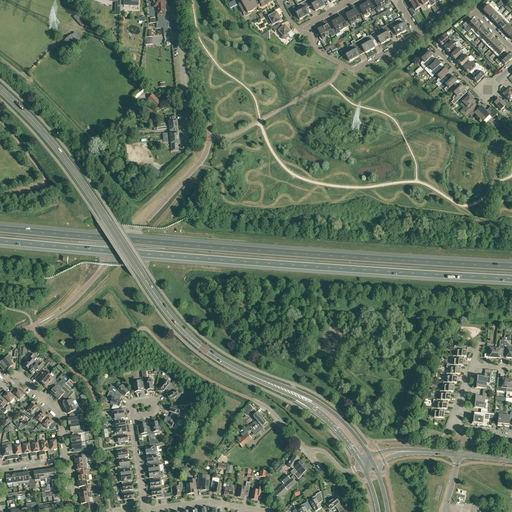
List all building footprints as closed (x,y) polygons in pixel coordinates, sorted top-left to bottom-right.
[(165,0),(151,0),(151,1),(154,3),(153,3),(154,4),(154,3),(157,6),(158,15),(165,14),(164,6),(166,6),(165,0)] [(254,0),(249,3),(247,0),(244,0),(244,2),(239,5),(245,17),(250,14),(250,13),(254,11),(253,10),(258,7),(254,0)] [(315,11),(320,9),(316,0),(313,2),(311,0),(307,0),(306,1),(309,7),(312,6),(315,11)] [(322,0),(315,0),(316,0),(320,9),(325,6),(322,0)] [(373,0),(378,8),(383,5),(380,0),(373,0)] [(415,11),(420,8),(420,7),(418,4),(416,0),(412,0),(409,2),(410,3),(410,2),(415,11)] [(419,0),(421,2),(418,4),(420,7),(420,8),(422,11),(426,10),(425,9),(427,8),(426,4),(429,3),(427,0),(419,0)] [(300,9),(304,17),(309,15),(306,9),(309,7),(306,1),(301,3),(302,7),(300,9)] [(369,2),(364,5),(369,13),(370,15),(375,12),(374,10),(369,2)] [(487,15),(494,8),(488,2),(483,6),(486,8),(483,11),(487,15)] [(370,16),(369,13),(364,5),(360,7),(364,16),(365,18),(366,18),(370,16)] [(299,20),(304,17),(300,9),(297,10),(294,7),(293,8),(299,20)] [(494,8),(487,15),(491,18),(498,11),(494,8)] [(355,9),(350,12),(355,21),(360,18),(355,9)] [(279,18),(276,13),(275,14),(273,11),(265,15),(267,18),(269,17),(273,25),(278,22),(278,23),(282,21),(280,17),(279,18)] [(491,18),(495,22),(502,15),(498,11),(491,18)] [(356,22),(355,21),(350,12),(346,15),(351,25),(356,22)] [(88,23),(79,13),(73,18),(83,28),(88,23)] [(172,35),(171,16),(171,15),(158,16),(158,23),(163,23),(164,36),(172,35)] [(502,15),(495,22),(499,26),(506,19),(502,15)] [(336,19),(336,20),(342,30),(349,26),(347,22),(345,23),(341,17),(341,18),(340,16),(336,19)] [(342,30),(336,20),(336,19),(332,21),(332,22),(335,28),(333,29),(336,35),(340,33),(339,31),(342,30)] [(398,19),(395,21),(401,33),(406,31),(402,22),(400,19),(398,19)] [(503,30),(509,23),(506,19),(499,26),(503,30)] [(471,30),(478,23),(474,20),(471,22),(469,20),(463,26),(465,28),(467,27),(471,30)] [(397,36),(401,33),(395,21),(387,26),(390,32),(393,30),(397,36)] [(475,34),(481,27),(478,23),(471,30),(475,34)] [(509,23),(503,30),(506,34),(511,28),(508,24),(509,23)] [(280,24),(273,28),(275,32),(279,30),(279,31),(283,35),(282,36),(282,37),(282,38),(282,39),(283,39),(284,40),(285,39),(286,39),(289,36),(291,38),(294,35),(291,31),(290,32),(287,28),(288,28),(286,26),(285,27),(285,26),(282,28),(282,27),(280,24)] [(327,25),(323,27),(327,36),(330,35),(331,37),(336,35),(333,29),(331,30),(327,25)] [(381,33),(386,42),(391,39),(387,34),(390,32),(387,26),(382,28),(383,32),(381,33)] [(322,39),(327,36),(323,27),(318,30),(322,39)] [(485,31),(481,27),(475,34),(478,38),(485,31)] [(482,42),(489,35),(485,31),(478,38),(482,42)] [(381,45),(386,42),(381,33),(376,36),(374,32),(371,34),(372,35),(375,41),(378,39),(381,45)] [(79,42),(72,34),(61,45),(68,52),(79,42)] [(372,42),(375,41),(372,35),(369,37),(363,38),(370,51),(375,48),(372,42)] [(442,46),(446,43),(447,41),(450,44),(455,39),(451,35),(448,37),(446,35),(441,39),(441,38),(438,41),(442,46)] [(482,42),(486,46),(493,39),(489,35),(482,42)] [(355,43),(356,44),(359,49),(362,48),(365,53),(370,51),(363,38),(360,40),(355,43)] [(454,48),(456,51),(462,46),(458,42),(454,44),(452,42),(455,39),(450,44),(445,48),(444,48),(449,53),(454,48)] [(493,39),(486,46),(490,49),(497,42),(493,39)] [(356,44),(355,43),(354,41),(351,42),(353,45),(348,48),(348,47),(354,59),(359,57),(356,51),(359,49),(356,44)] [(494,53),(501,46),(497,42),(490,49),(494,53)] [(460,55),(463,58),(468,53),(464,49),(461,51),(459,49),(462,46),(456,51),(452,55),(451,55),(455,60),(460,55)] [(501,46),(494,53),(498,57),(505,50),(501,46)] [(345,49),(347,52),(344,53),(349,62),(354,59),(348,47),(348,48),(345,49)] [(424,69),(430,63),(428,60),(433,56),(432,56),(433,55),(428,50),(425,53),(426,53),(420,58),(423,61),(421,65),(422,66),(421,66),(424,69)] [(469,65),(475,60),(471,56),(467,58),(465,56),(468,53),(463,58),(458,62),(457,62),(462,67),(467,62),(469,65)] [(511,57),(508,53),(504,57),(503,58),(501,56),(495,61),(499,65),(503,63),(505,65),(509,61),(511,58),(511,57)] [(424,69),(429,75),(432,77),(438,71),(436,69),(441,64),(440,64),(441,63),(436,58),(433,61),(434,62),(428,67),(428,66),(424,69)] [(475,60),(469,65),(465,69),(464,69),(468,74),(473,69),(476,71),(481,66),(477,63),(474,65),(472,63),(475,60)] [(481,66),(476,71),(478,74),(472,78),(477,83),(480,80),(484,76),(482,73),(484,70),(481,66)] [(438,87),(446,80),(444,77),(449,73),(448,73),(449,72),(444,67),(441,70),(442,70),(436,75),(439,78),(437,82),(438,83),(436,85),(438,87)] [(452,86),(453,85),(457,81),(456,81),(457,80),(452,75),(449,78),(450,79),(444,84),(447,87),(445,90),(446,91),(445,92),(448,94),(454,88),(452,86)] [(454,105),(462,97),(460,94),(465,90),(464,90),(465,89),(461,84),(457,87),(458,87),(453,93),(455,95),(453,99),(454,100),(451,102),(454,105)] [(511,87),(508,90),(508,89),(503,94),(504,94),(503,95),(509,101),(511,98),(511,87)] [(474,102),(474,101),(472,99),(473,98),(469,93),(463,99),(464,100),(460,105),(464,108),(460,112),(465,117),(475,107),(472,104),(474,102)] [(152,102),(157,107),(161,103),(159,101),(155,97),(152,95),(149,99),(152,102)] [(503,103),(499,99),(494,103),(501,110),(505,106),(508,108),(511,106),(506,101),(504,103),(503,103)] [(481,107),(475,113),(481,120),(482,119),(484,121),(489,116),(492,119),(498,114),(492,108),(487,113),(481,107)] [(176,120),(175,116),(168,117),(168,120),(167,120),(167,126),(178,125),(177,120),(176,120)] [(168,139),(166,140),(164,140),(164,143),(171,142),(172,151),(178,151),(178,144),(179,143),(179,139),(168,139)] [(498,348),(495,348),(494,358),(500,359),(500,357),(501,357),(501,356),(503,356),(504,348),(504,341),(500,341),(499,347),(498,348)] [(488,356),(489,356),(489,358),(494,358),(495,348),(492,347),(491,348),(490,348),(490,346),(487,345),(486,355),(488,355),(488,356)] [(453,356),(466,357),(467,347),(454,346),(454,351),(456,351),(456,356),(453,356)] [(511,352),(511,348),(504,348),(503,356),(503,355),(506,355),(506,358),(511,358),(511,352)] [(28,370),(35,362),(33,360),(35,357),(31,353),(27,358),(29,360),(24,365),(29,369),(28,370)] [(6,359),(3,361),(8,369),(13,365),(9,359),(12,357),(10,354),(5,358),(6,359)] [(466,357),(453,356),(452,365),(450,365),(463,366),(464,357),(466,357)] [(1,358),(0,358),(0,372),(2,370),(4,372),(8,369),(3,361),(1,358)] [(37,369),(40,371),(44,366),(39,362),(37,365),(34,363),(35,362),(28,370),(32,374),(37,369)] [(447,373),(447,374),(460,375),(461,366),(463,366),(450,365),(447,365),(447,368),(450,368),(449,374),(447,373)] [(38,380),(42,383),(49,375),(46,372),(47,372),(43,368),(35,378),(37,381),(38,380)] [(476,382),(486,383),(487,378),(490,378),(491,374),(485,373),(484,377),(476,376),(476,382)] [(460,375),(447,374),(446,382),(443,382),(456,384),(457,375),(460,375)] [(48,390),(51,387),(57,380),(53,377),(52,378),(49,375),(42,383),(46,386),(45,388),(48,390)] [(141,389),(144,388),(143,379),(137,380),(136,382),(133,382),(133,383),(133,384),(134,385),(135,392),(137,392),(138,393),(139,393),(140,393),(140,392),(140,391),(141,391),(141,389)] [(144,388),(147,388),(147,390),(149,390),(149,391),(150,391),(151,391),(151,390),(153,390),(152,382),(153,381),(153,380),(152,379),(150,380),(149,379),(143,379),(144,388)] [(508,379),(502,379),(502,381),(499,381),(498,388),(502,388),(502,392),(506,392),(507,390),(508,379)] [(55,396),(61,390),(62,388),(64,386),(64,385),(61,383),(57,380),(51,387),(54,389),(51,392),(55,396)] [(163,392),(165,390),(167,392),(174,386),(174,385),(171,383),(169,381),(166,381),(164,380),(163,380),(163,381),(163,382),(159,388),(160,389),(160,390),(160,391),(161,391),(162,391),(163,392)] [(456,384),(443,382),(443,386),(445,386),(445,391),(440,391),(453,392),(454,383),(456,384)] [(483,389),(483,393),(491,394),(492,390),(489,389),(490,387),(486,387),(486,383),(476,382),(475,388),(483,389)] [(118,387),(113,392),(121,397),(123,395),(125,397),(126,396),(127,396),(128,396),(128,395),(128,394),(129,392),(124,387),(124,386),(124,385),(123,385),(121,387),(118,387)] [(176,385),(174,386),(167,392),(169,395),(167,396),(168,397),(167,397),(167,398),(167,399),(168,400),(169,399),(170,401),(176,397),(177,398),(178,398),(179,397),(178,394),(178,392),(176,389),(178,388),(177,385),(176,385)] [(64,386),(62,388),(61,390),(55,396),(59,400),(62,396),(64,399),(70,392),(64,386)] [(12,391),(9,394),(14,398),(14,399),(17,402),(20,399),(20,400),(24,395),(18,389),(14,393),(12,391)] [(453,392),(440,391),(439,400),(437,400),(450,401),(451,392),(453,392)] [(10,403),(14,399),(14,398),(9,394),(8,392),(4,396),(2,394),(0,395),(0,398),(8,405),(10,402),(10,403)] [(119,408),(120,405),(121,405),(122,404),(122,403),(121,403),(122,401),(120,400),(121,397),(113,392),(110,399),(111,401),(110,404),(111,404),(111,405),(112,405),(113,404),(114,404),(112,408),(112,409),(119,408)] [(491,394),(483,393),(482,397),(474,396),(474,402),(485,403),(485,400),(488,400),(489,394),(491,394)] [(75,401),(74,399),(63,404),(65,409),(74,405),(73,402),(75,401)] [(450,401),(437,400),(436,409),(432,408),(431,408),(447,410),(448,401),(450,401)] [(484,409),(485,403),(474,402),(473,408),(481,409),(481,413),(489,414),(487,413),(487,409),(484,409)] [(32,414),(35,416),(42,407),(39,405),(37,407),(33,404),(27,411),(32,415),(32,414)] [(74,405),(65,409),(68,414),(74,411),(75,412),(81,411),(80,407),(78,408),(76,404),(74,405)] [(243,413),(247,417),(253,409),(249,405),(243,413)] [(185,416),(180,415),(181,412),(180,410),(181,408),(180,407),(179,407),(178,407),(178,408),(171,406),(170,408),(169,408),(169,409),(169,410),(170,410),(169,412),(172,412),(171,416),(179,420),(183,421),(186,416),(185,416)] [(37,419),(41,423),(47,416),(43,413),(45,410),(42,407),(35,416),(33,418),(36,420),(37,419)] [(447,410),(431,408),(431,412),(435,412),(434,418),(443,419),(444,410),(447,410)] [(113,419),(115,419),(121,418),(125,418),(124,412),(123,412),(122,409),(113,410),(114,413),(114,415),(113,417),(113,419)] [(501,411),(499,411),(495,411),(494,417),(498,417),(497,425),(503,426),(504,415),(501,415),(501,411)] [(510,419),(511,418),(511,412),(510,412),(510,416),(504,415),(503,426),(509,426),(510,419)] [(50,419),(52,416),(49,413),(47,416),(41,423),(42,422),(44,424),(43,425),(48,429),(49,427),(52,430),(56,426),(56,425),(58,425),(57,421),(55,420),(53,422),(50,419)] [(263,419),(258,413),(252,418),(256,422),(251,427),(253,428),(263,419)] [(489,414),(481,413),(480,417),(473,416),(472,424),(477,425),(477,423),(483,424),(483,420),(489,421),(489,414)] [(76,416),(75,416),(75,419),(68,419),(69,426),(70,426),(70,425),(78,424),(78,421),(82,421),(81,415),(76,416)] [(167,417),(166,418),(165,418),(164,418),(164,419),(165,420),(164,422),(169,426),(169,427),(170,428),(171,428),(173,426),(175,426),(179,420),(171,416),(169,418),(167,417)] [(122,421),(121,418),(115,419),(116,424),(114,426),(115,428),(126,427),(125,421),(122,421)] [(263,419),(253,428),(251,430),(256,436),(264,429),(262,427),(263,426),(264,427),(265,427),(267,425),(267,424),(266,423),(267,423),(263,419)] [(149,426),(151,435),(151,439),(155,438),(155,434),(156,434),(157,432),(161,432),(160,426),(159,427),(158,422),(156,422),(155,421),(154,421),(154,422),(153,422),(153,423),(152,423),(152,425),(149,426)] [(149,426),(146,426),(146,424),(144,424),(144,423),(143,423),(142,423),(142,424),(140,425),(141,432),(140,432),(140,433),(140,434),(141,434),(143,434),(145,435),(151,435),(149,426)] [(78,431),(78,434),(84,433),(84,427),(80,427),(79,424),(78,424),(70,425),(70,426),(71,432),(78,431)] [(123,433),(127,432),(126,427),(115,428),(115,434),(117,434),(117,437),(124,436),(123,433)] [(84,433),(78,434),(77,434),(78,436),(71,437),(71,444),(85,442),(82,442),(81,437),(85,436),(84,433)] [(252,438),(248,434),(238,442),(242,447),(252,438)] [(127,436),(124,436),(117,437),(116,437),(116,440),(118,441),(118,443),(119,446),(125,445),(125,442),(128,441),(127,436)] [(43,451),(48,451),(47,443),(47,442),(42,442),(42,440),(38,441),(38,443),(40,452),(39,452),(40,455),(43,455),(43,451)] [(50,442),(47,443),(48,451),(49,454),(52,454),(51,450),(57,449),(56,440),(50,441),(50,442)] [(73,452),(87,450),(86,441),(85,442),(71,444),(73,452)] [(29,442),(29,444),(31,453),(30,453),(31,457),(34,456),(34,453),(39,452),(40,452),(38,443),(33,444),(32,442),(29,442)] [(25,454),(30,453),(31,453),(29,444),(24,445),(23,443),(20,444),(20,445),(22,454),(21,454),(22,458),(25,457),(25,454)] [(157,452),(159,452),(162,451),(161,449),(159,450),(158,443),(148,445),(149,448),(145,448),(146,454),(150,454),(156,453),(158,453),(157,452)] [(16,455),(18,455),(21,454),(22,454),(20,445),(15,446),(15,444),(11,445),(13,459),(16,459),(16,455)] [(3,457),(9,456),(9,460),(13,459),(11,445),(8,445),(8,447),(2,448),(3,453),(0,452),(0,458),(3,460),(3,457)] [(118,458),(125,458),(128,457),(127,451),(124,452),(124,448),(119,449),(116,449),(117,459),(118,458)] [(159,462),(158,459),(157,458),(156,456),(156,453),(150,454),(150,457),(147,458),(147,463),(151,463),(157,462),(159,462)] [(74,461),(75,465),(87,464),(86,458),(86,455),(80,456),(80,459),(75,460),(75,461),(74,461)] [(125,461),(125,458),(118,458),(119,463),(118,465),(118,468),(120,468),(126,467),(130,466),(129,460),(125,461)] [(292,472),(294,474),(305,465),(301,461),(295,467),(297,469),(292,472)] [(159,462),(157,462),(151,463),(151,466),(148,467),(149,472),(160,471),(160,468),(158,467),(158,465),(159,465),(159,462)] [(88,472),(87,464),(75,465),(75,470),(76,470),(76,471),(77,471),(78,473),(88,472)] [(305,465),(294,474),(298,479),(302,475),(308,469),(305,465)] [(131,475),(130,469),(127,470),(126,467),(120,468),(120,471),(119,471),(120,477),(131,475)] [(50,470),(51,478),(51,480),(59,479),(59,473),(56,474),(55,469),(50,470)] [(34,477),(31,478),(32,485),(36,485),(35,484),(37,484),(37,482),(41,481),(40,480),(39,471),(34,472),(34,477)] [(154,481),(160,480),(159,477),(159,475),(160,473),(160,471),(149,472),(150,478),(153,478),(154,481)] [(77,482),(87,481),(89,480),(88,472),(78,473),(78,476),(77,477),(76,478),(77,482)] [(28,473),(22,473),(23,482),(24,484),(27,483),(28,485),(29,485),(29,486),(32,485),(31,478),(29,478),(28,473)] [(122,485),(129,484),(128,481),(132,481),(131,475),(120,477),(120,479),(122,480),(122,482),(122,485)] [(199,475),(198,483),(198,487),(202,487),(201,490),(208,491),(209,481),(206,481),(206,476),(199,475)] [(286,475),(280,480),(284,484),(290,479),(286,475)] [(215,486),(214,488),(214,493),(220,494),(222,485),(218,484),(219,479),(213,478),(211,486),(215,486)] [(194,494),(194,491),(197,490),(197,486),(196,479),(189,480),(190,485),(187,485),(188,490),(186,491),(187,495),(194,494)] [(291,479),(285,484),(285,485),(288,488),(289,489),(295,483),(291,479)] [(161,489),(161,486),(161,484),(162,482),(161,480),(160,480),(154,481),(150,481),(151,487),(154,487),(155,490),(161,489)] [(84,487),(84,490),(91,489),(91,486),(87,486),(87,481),(77,482),(77,487),(79,487),(79,488),(84,487)] [(181,496),(180,491),(180,489),(183,489),(182,482),(179,483),(179,486),(173,487),(175,496),(181,496)] [(250,483),(247,482),(246,488),(239,487),(237,497),(244,498),(245,491),(249,491),(250,483)] [(122,495),(124,494),(130,493),(130,490),(133,490),(133,488),(132,484),(129,484),(122,485),(121,485),(121,488),(123,490),(123,491),(122,492),(122,495)] [(231,489),(232,485),(224,484),(223,490),(225,490),(224,495),(233,496),(234,490),(231,489)] [(261,497),(262,494),(263,488),(257,487),(256,491),(253,490),(251,499),(257,501),(258,496),(261,497)] [(284,487),(276,494),(278,496),(280,498),(288,490),(284,487)] [(78,494),(79,499),(89,498),(91,497),(91,492),(92,492),(91,489),(84,490),(85,493),(80,493),(80,494),(78,494)] [(156,496),(156,499),(163,498),(162,493),(163,491),(163,489),(161,489),(155,490),(151,490),(152,496),(156,496)] [(319,502),(322,500),(321,492),(316,495),(316,496),(312,498),(312,502),(310,502),(315,511),(322,508),(319,503),(319,502)] [(131,499),(134,499),(134,493),(130,493),(124,494),(122,495),(122,497),(124,499),(125,503),(131,503),(131,499)] [(336,506),(339,510),(345,506),(340,499),(336,499),(335,497),(326,504),(331,510),(335,506),(336,506)] [(85,508),(85,510),(94,509),(93,503),(90,503),(89,498),(79,499),(80,504),(81,503),(81,504),(86,504),(86,507),(85,507),(85,508)] [(39,509),(39,511),(44,511),(44,506),(38,507),(38,502),(35,503),(36,509),(39,509)] [(307,510),(311,508),(307,502),(301,506),(300,509),(298,510),(299,511),(307,511),(307,510)] [(36,511),(36,509),(35,503),(26,504),(27,508),(27,511),(36,511)]
